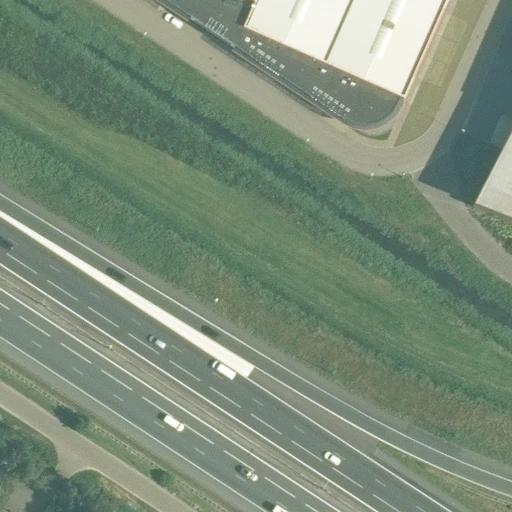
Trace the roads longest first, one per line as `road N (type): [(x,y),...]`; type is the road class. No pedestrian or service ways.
road 1 (motorway): [(511,487),(359,418),(70,241),(0,216)]
road 2 (unclassified): [(507,0),(440,139),(411,160),(374,165),(321,144),(105,0)]
road 3 (motorway): [(412,511),(0,241)]
road 4 (motorway): [(0,312),(304,511)]
road 5 (unclassified): [(0,401),(169,511)]
